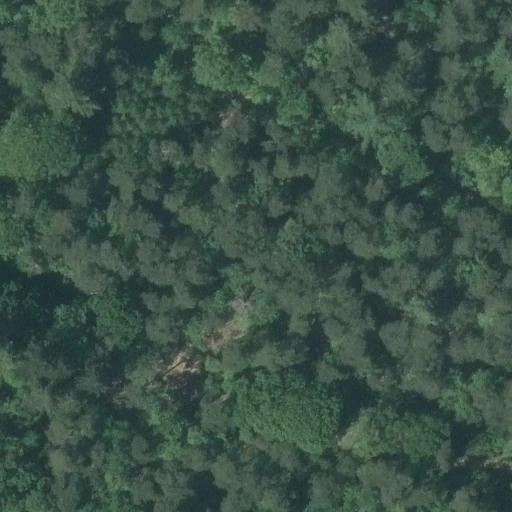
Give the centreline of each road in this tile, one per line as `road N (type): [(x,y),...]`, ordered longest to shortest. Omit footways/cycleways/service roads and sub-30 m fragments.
road 1 (unknown): [(511,488),(114,379)]
road 2 (unknown): [(114,379),(0,341)]
